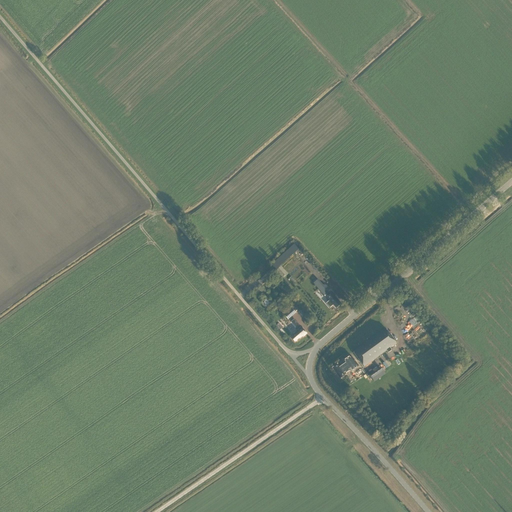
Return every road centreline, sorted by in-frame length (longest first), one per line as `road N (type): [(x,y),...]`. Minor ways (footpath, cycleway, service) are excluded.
road 1 (unclassified): [(287,352),(0,18)]
road 2 (tertiary): [(316,348),(511,180)]
road 3 (track): [(158,511),(322,399)]
road 4 (tertiary): [(425,511),(308,378)]
